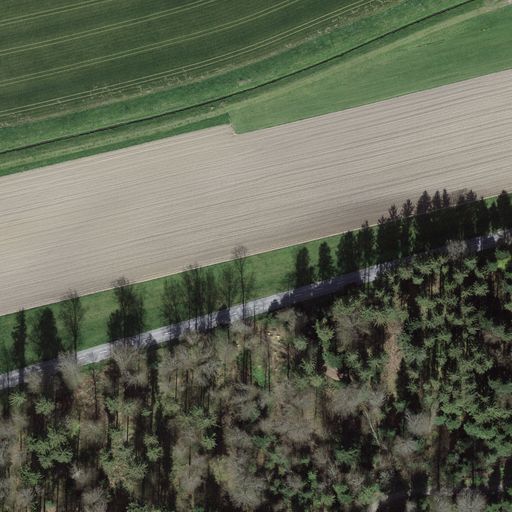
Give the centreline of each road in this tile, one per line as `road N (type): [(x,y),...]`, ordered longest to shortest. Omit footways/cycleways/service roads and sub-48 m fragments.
road 1 (tertiary): [(0,382),(511,236)]
road 2 (track): [(511,483),(398,494),(367,511)]
